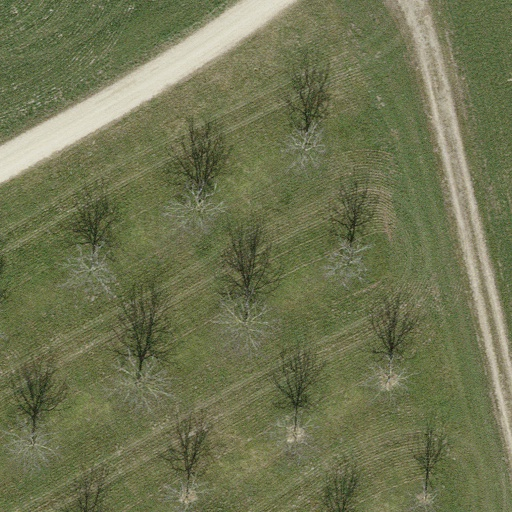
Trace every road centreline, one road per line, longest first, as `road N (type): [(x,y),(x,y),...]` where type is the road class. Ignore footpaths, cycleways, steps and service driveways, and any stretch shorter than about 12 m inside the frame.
road 1 (track): [(413,0),(511,371)]
road 2 (track): [(0,178),(281,0)]
